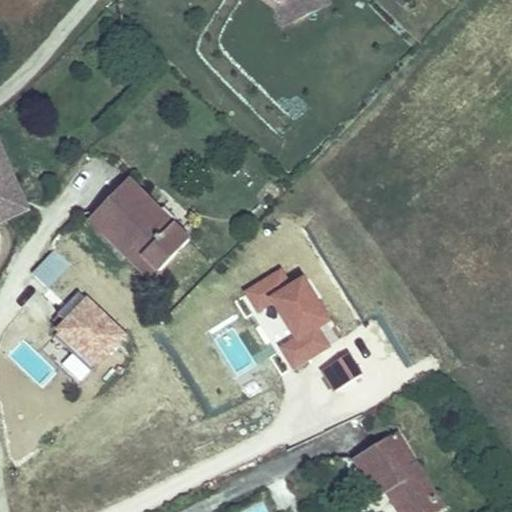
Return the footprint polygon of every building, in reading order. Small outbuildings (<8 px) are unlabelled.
[(259,0),(269,6),(279,25),(324,3),(322,0),(259,0)] [(112,133),(129,108),(117,100),(100,125),(112,133)] [(0,160),(0,201),(6,216),(22,209),(0,160)] [(138,228),(170,259),(204,225),(136,163),(93,208),(128,240),(138,228)] [(128,240),(159,269),(170,259),(138,228),(128,240)] [(95,373),(128,340),(81,294),(48,328),(95,373)] [(397,433),(387,440),(408,471),(417,464),(397,433)] [(408,471),(387,440),(356,460),(383,500),(392,494),(403,511),(443,511),(448,509),(417,464),(408,471)]
